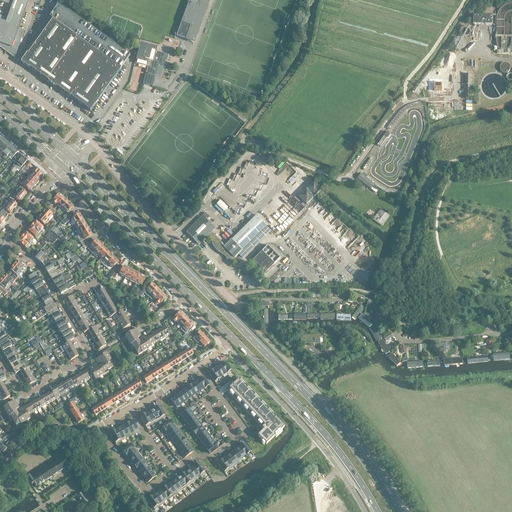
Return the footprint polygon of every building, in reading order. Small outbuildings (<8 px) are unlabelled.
[(0,15),(0,46),(14,56),(24,30),(19,28),(29,0),(14,0),(8,18),(0,15)] [(190,0),(189,3),(188,6),(185,13),(183,20),(182,23),(177,37),(186,40),(194,43),(209,0),(190,0)] [(22,63),(30,68),(34,71),(74,16),(62,8),(22,63)] [(74,16),(34,71),(56,87),(96,32),(74,16)] [(473,16),(473,24),(473,25),(483,25),(483,21),(485,21),(485,25),(493,25),(493,16),(473,16)] [(96,32),(56,87),(70,97),(71,96),(100,55),(96,52),(106,39),(96,32)] [(136,60),(135,64),(147,67),(146,73),(148,74),(155,76),(156,76),(161,77),(163,68),(164,62),(165,59),(167,60),(168,55),(156,52),(157,49),(157,48),(140,43),(140,44),(139,46),(138,53),(136,60)] [(100,55),(71,96),(70,97),(71,97),(73,98),(73,99),(90,112),(121,70),(100,55)] [(145,75),(143,84),(153,87),(155,77),(155,76),(148,74),(148,75),(146,75),(145,75)] [(453,79),(446,78),(445,86),(452,87),(453,79)] [(387,130),(391,132),(402,118),(405,114),(406,113),(411,110),(421,107),(420,102),(411,105),(402,109),(387,130)] [(387,139),(384,137),(378,146),(381,148),(387,139)] [(10,145),(6,142),(0,148),(0,153),(1,152),(3,153),(10,145)] [(14,149),(10,145),(3,153),(3,154),(4,155),(2,157),(6,160),(8,158),(7,157),(14,149)] [(8,158),(6,160),(7,161),(9,158),(11,160),(18,152),(14,149),(7,157),(8,158)] [(10,169),(12,171),(24,157),(20,153),(14,159),(17,161),(10,169)] [(29,161),(24,157),(12,171),(11,172),(14,174),(17,170),(16,170),(17,169),(19,171),(24,165),(25,166),(29,161)] [(25,166),(22,170),(23,172),(25,173),(28,169),(29,169),(28,168),(29,166),(29,167),(32,164),(29,161),(25,166)] [(33,173),(40,179),(44,174),(37,168),(33,173)] [(32,174),(29,177),(36,183),(40,179),(33,173),(31,171),(30,172),(32,174)] [(289,184),(294,179),(292,177),(296,174),(293,171),(285,180),(289,184)] [(357,179),(371,189),(375,184),(361,174),(357,179)] [(25,179),(24,180),(33,188),(36,183),(29,177),(27,180),(25,179)] [(33,188),(24,180),(22,182),(24,183),(22,186),(29,192),(33,188)] [(298,197),(306,205),(322,189),(314,181),(298,197)] [(384,188),(378,184),(376,188),(380,190),(384,193),(390,195),(395,196),(399,195),(401,195),(400,191),(397,192),(394,191),(391,191),(389,191),(387,189),(384,188)] [(20,187),(16,192),(24,198),(26,195),(26,194),(27,193),(20,187)] [(16,192),(14,195),(13,194),(11,196),(10,194),(9,196),(15,201),(16,200),(19,202),(20,201),(21,202),(24,198),(16,192)] [(53,202),(56,205),(57,206),(64,198),(59,194),(56,198),(55,197),(53,200),(54,201),(53,202)] [(64,198),(57,206),(60,208),(57,212),(59,213),(68,202),(64,198)] [(10,202),(8,205),(14,209),(17,206),(17,205),(10,199),(9,201),(10,202)] [(220,201),(214,207),(222,214),(228,208),(220,201)] [(68,202),(59,213),(59,214),(62,210),(65,213),(65,212),(67,213),(73,206),(68,202)] [(14,209),(8,205),(6,207),(4,206),(3,208),(10,214),(10,213),(11,213),(14,209)] [(56,211),(53,208),(49,205),(47,209),(53,214),(56,211)] [(0,211),(1,213),(0,213),(0,215),(5,220),(8,216),(8,215),(1,209),(0,210),(0,211)] [(380,209),(373,220),(382,227),(390,216),(380,209)] [(46,210),(42,214),(48,220),(52,216),(46,210)] [(252,211),(247,215),(251,219),(256,215),(252,211)] [(48,220),(42,214),(38,219),(44,225),(48,220)] [(72,219),(75,225),(83,220),(80,215),(72,219)] [(69,216),(65,219),(62,222),(64,225),(70,220),(71,218),(69,216)] [(215,229),(202,216),(186,233),(199,245),(207,237),(215,229)] [(223,244),(212,233),(207,237),(212,243),(211,243),(212,245),(214,248),(216,251),(219,253),(221,254),(223,256),(224,256),(226,258),(226,259),(227,260),(229,260),(232,262),(236,258),(235,256),(266,226),(256,216),(225,246),(223,244)] [(83,220),(75,225),(73,226),(74,228),(75,227),(76,226),(78,230),(86,225),(83,220)] [(36,221),(32,226),(40,232),(40,233),(41,234),(43,232),(41,231),(44,228),(36,221)] [(78,230),(75,232),(78,237),(81,235),(89,230),(86,225),(78,230)] [(40,232),(32,226),(28,230),(36,237),(40,233),(40,232)] [(89,230),(81,235),(85,240),(92,235),(89,230)] [(26,233),(22,237),(31,245),(33,243),(31,241),(33,238),(26,233)] [(48,239),(47,240),(49,243),(51,241),(53,244),(58,238),(53,234),(48,239)] [(22,237),(18,242),(26,249),(29,246),(29,247),(31,245),(22,237)] [(97,241),(88,249),(92,254),(94,252),(101,245),(97,241)] [(101,245),(94,252),(98,256),(105,249),(101,245)] [(267,246),(252,260),(265,273),(280,259),(267,246)] [(105,249),(98,256),(101,259),(96,264),(98,265),(100,263),(109,253),(105,249)] [(39,252),(35,257),(39,261),(47,251),(45,250),(44,251),(42,254),(39,252)] [(47,251),(39,261),(42,264),(48,259),(45,256),(47,254),(50,252),(48,250),(47,251)] [(109,253),(100,263),(104,267),(107,265),(114,258),(109,253)] [(114,258),(107,265),(105,267),(109,271),(112,268),(112,269),(118,262),(114,258)] [(48,259),(42,264),(45,268),(54,263),(58,261),(57,259),(50,263),(48,259)] [(17,261),(14,266),(20,271),(22,268),(23,269),(24,270),(28,266),(23,262),(21,264),(17,261)] [(54,263),(45,268),(48,273),(48,272),(54,268),(57,267),(54,263)] [(14,266),(10,270),(14,274),(12,276),(16,280),(18,277),(17,276),(18,274),(17,274),(20,271),(14,266)] [(130,269),(124,266),(120,274),(126,277),(130,269)] [(54,268),(48,272),(51,277),(63,269),(62,268),(58,270),(56,271),(54,268)] [(63,269),(51,277),(53,281),(59,277),(58,275),(60,273),(64,271),(63,270),(63,269)] [(130,269),(126,277),(131,280),(135,272),(130,269)] [(114,270),(108,277),(110,279),(113,276),(116,271),(114,270)] [(140,275),(135,272),(131,280),(136,283),(140,275)] [(28,282),(28,283),(37,277),(35,273),(29,277),(31,280),(28,282)] [(6,275),(2,279),(8,284),(10,282),(13,284),(16,280),(12,277),(10,279),(6,275)] [(140,275),(136,283),(141,286),(146,278),(140,275)] [(59,277),(53,281),(56,285),(64,280),(65,280),(68,278),(67,276),(64,278),(61,280),(59,277)] [(27,290),(40,282),(39,282),(39,281),(40,281),(38,277),(37,277),(28,283),(29,284),(28,284),(29,287),(26,288),(23,291),(24,292),(26,291),(27,290)] [(64,280),(56,285),(58,290),(67,284),(66,282),(72,279),(71,277),(65,280),(64,280)] [(0,285),(2,287),(0,288),(0,289),(4,293),(10,286),(8,284),(2,279),(0,281),(0,285)] [(40,283),(40,282),(27,290),(26,291),(27,293),(28,292),(30,294),(43,286),(41,283),(40,283)] [(67,284),(58,290),(61,294),(76,285),(75,283),(71,285),(71,284),(68,286),(67,285),(67,284)] [(147,292),(145,294),(149,297),(151,295),(158,289),(153,285),(147,291),(147,292)] [(45,291),(43,286),(30,294),(29,295),(30,297),(34,295),(35,297),(45,291)] [(96,294),(99,299),(106,294),(103,289),(96,294)] [(151,295),(149,297),(153,302),(155,299),(155,300),(162,293),(158,289),(151,295)] [(48,295),(45,291),(35,297),(36,296),(38,299),(39,300),(48,295)] [(162,293),(155,300),(157,301),(156,302),(159,305),(160,304),(161,304),(163,302),(162,301),(166,298),(162,293)] [(106,294),(99,299),(102,303),(109,299),(106,294)] [(50,299),(48,295),(39,300),(35,303),(36,305),(39,303),(40,302),(41,305),(50,299)] [(72,295),(64,300),(67,305),(75,300),(72,295)] [(50,299),(41,305),(43,307),(40,309),(41,310),(53,303),(50,299)] [(109,299),(102,303),(104,308),(112,303),(109,299)] [(75,300),(67,305),(70,309),(78,305),(75,300)] [(53,303),(44,309),(41,310),(41,311),(34,315),(37,320),(47,314),(56,309),(56,308),(53,303)] [(112,303),(104,308),(107,313),(115,308),(112,303)] [(361,304),(352,317),(356,320),(365,308),(361,304)] [(78,305),(70,309),(73,314),(80,309),(78,305)] [(118,313),(115,308),(107,313),(110,317),(114,315),(118,313)] [(47,314),(37,320),(38,320),(43,317),(44,319),(48,316),(49,318),(58,313),(56,309),(47,314)] [(80,309),(73,314),(76,319),(83,314),(80,309)] [(122,310),(118,313),(114,315),(117,319),(125,315),(122,310)] [(174,318),(173,319),(176,322),(177,321),(178,323),(185,316),(180,312),(177,316),(176,315),(174,317),(174,318)] [(58,313),(49,318),(50,319),(52,317),(54,320),(51,321),(52,323),(61,317),(58,313)] [(383,323),(377,313),(372,319),(375,322),(378,327),(383,323)] [(83,314),(76,319),(78,323),(86,319),(83,314)] [(373,324),(362,314),(358,319),(369,328),(373,324)] [(125,315),(117,319),(120,324),(127,319),(125,315)] [(185,316),(178,323),(182,327),(189,321),(185,316)] [(61,317),(52,323),(49,325),(50,326),(56,323),(57,325),(64,322),(61,317)] [(86,319),(78,323),(81,328),(89,323),(86,319)] [(127,319),(120,324),(123,329),(130,324),(127,319)] [(189,321),(182,327),(183,327),(180,329),(185,335),(188,332),(187,331),(193,325),(189,321)] [(64,322),(57,325),(59,328),(56,329),(51,332),(52,333),(51,333),(51,335),(67,326),(66,326),(64,322)] [(89,323),(81,328),(84,333),(88,331),(93,327),(92,326),(91,327),(89,323)] [(383,338),(376,325),(370,328),(377,341),(383,338)] [(55,336),(56,338),(68,330),(68,329),(69,329),(67,326),(51,335),(55,333),(57,335),(55,336)] [(95,326),(93,327),(88,331),(90,335),(98,331),(95,326)] [(160,326),(158,327),(165,338),(170,335),(165,328),(162,330),(160,326)] [(135,330),(133,327),(116,337),(118,340),(124,337),(132,350),(134,349),(138,356),(151,348),(151,347),(146,339),(144,336),(139,339),(142,343),(139,345),(136,339),(138,338),(139,337),(139,336),(140,336),(136,329),(135,330)] [(158,332),(156,334),(160,341),(165,338),(158,327),(156,328),(158,332)] [(69,331),(68,330),(56,338),(57,340),(63,336),(64,339),(71,334),(72,334),(70,331),(69,331)] [(98,331),(90,335),(93,340),(101,336),(101,335),(98,331)] [(150,331),(149,332),(155,344),(160,341),(156,334),(153,335),(150,331)] [(149,337),(146,339),(151,347),(155,344),(149,332),(147,333),(149,337)] [(195,337),(199,342),(205,337),(200,332),(195,337)] [(389,334),(384,337),(386,341),(393,337),(391,333),(389,334)] [(64,339),(59,342),(60,344),(62,343),(63,345),(68,343),(70,342),(74,339),(71,334),(64,339)] [(320,335),(301,335),(302,344),(321,343),(320,335)] [(101,336),(93,340),(96,345),(104,340),(105,339),(104,338),(103,339),(101,336)] [(6,337),(0,341),(0,346),(11,340),(12,340),(11,337),(7,339),(6,337)] [(205,337),(199,342),(204,347),(210,342),(205,337)] [(391,352),(383,338),(378,341),(386,355),(391,352)] [(0,346),(0,348),(3,352),(14,345),(11,340),(0,346)] [(104,340),(96,345),(99,349),(106,345),(104,340)] [(70,342),(68,343),(63,345),(62,346),(65,351),(72,346),(70,342)] [(179,344),(181,347),(187,358),(193,354),(190,349),(185,352),(182,346),(181,343),(179,344)] [(14,345),(3,352),(5,356),(12,353),(16,350),(13,346),(15,346),(14,345)] [(72,346),(65,351),(68,355),(75,351),(72,346)] [(114,367),(109,359),(106,354),(112,350),(110,347),(94,357),(96,360),(95,360),(98,366),(102,363),(103,366),(98,369),(98,368),(97,368),(97,367),(96,366),(95,365),(94,365),(91,367),(88,368),(88,369),(93,377),(95,380),(108,372),(107,371),(114,367)] [(183,353),(178,356),(181,362),(187,358),(181,347),(180,348),(183,353)] [(12,353),(5,356),(8,361),(18,355),(16,350),(12,353)] [(75,351),(68,355),(71,360),(78,356),(75,351)] [(401,363),(392,352),(387,357),(397,367),(401,363)] [(171,360),(166,363),(170,369),(176,365),(169,354),(168,355),(171,360)] [(170,354),(169,354),(176,365),(181,362),(178,356),(174,359),(170,354)] [(488,354),(466,357),(467,363),(489,361),(488,354)] [(18,355),(8,361),(11,365),(20,360),(21,359),(18,355)] [(11,365),(10,365),(12,368),(13,368),(14,369),(26,362),(30,359),(29,357),(21,362),(20,360),(11,365)] [(463,357),(444,359),(444,366),(464,364),(463,357)] [(159,368),(155,370),(158,376),(164,372),(157,361),(156,362),(159,368)] [(158,361),(157,361),(164,372),(170,369),(166,363),(161,366),(158,361)] [(26,362),(14,369),(14,370),(14,371),(15,374),(20,371),(26,368),(24,365),(27,364),(26,362)] [(231,370),(225,363),(221,366),(226,373),(231,370)] [(226,373),(221,366),(217,368),(222,376),(226,373)] [(26,368),(20,371),(22,376),(30,372),(27,367),(26,368)] [(83,367),(82,368),(88,380),(93,377),(88,369),(86,371),(83,367)] [(82,373),(79,375),(84,382),(88,380),(82,368),(80,369),(82,373)] [(147,368),(146,369),(152,379),(158,376),(155,370),(150,373),(147,368)] [(222,376),(217,368),(213,371),(218,379),(222,376)] [(152,379),(146,369),(144,370),(147,375),(143,378),(146,383),(152,379)] [(218,379),(213,371),(209,374),(214,382),(218,379)] [(30,372),(22,376),(25,381),(33,376),(30,372)] [(74,372),(72,374),(79,385),(84,382),(79,375),(77,376),(74,372)] [(72,379),(70,380),(75,388),(79,385),(72,374),(70,375),(72,379)] [(33,376),(25,381),(28,386),(36,381),(33,376)] [(65,378),(63,379),(70,391),(75,388),(70,380),(67,381),(65,378)] [(209,386),(203,378),(199,380),(205,388),(209,386)] [(63,384),(61,385),(65,393),(70,391),(63,379),(61,380),(63,384)] [(131,385),(127,388),(130,393),(136,390),(129,379),(128,380),(131,385)] [(130,379),(129,379),(136,390),(142,386),(138,381),(134,384),(130,379)] [(205,388),(199,380),(195,383),(201,391),(205,388)] [(239,380),(226,392),(263,430),(258,436),(263,441),(261,443),(264,445),(265,444),(266,445),(275,436),(276,438),(282,432),(281,431),(284,427),(245,386),(239,380)] [(56,383),(54,384),(61,396),(65,393),(61,385),(58,387),(56,383)] [(201,391),(195,383),(191,386),(197,394),(201,391)] [(51,391),(51,392),(56,399),(61,396),(54,384),(52,386),(54,390),(51,391)] [(119,386),(118,387),(124,397),(130,393),(127,388),(122,391),(119,386)] [(197,394),(191,386),(187,389),(193,396),(197,394)] [(119,392),(115,395),(118,401),(124,397),(118,387),(116,387),(119,392)] [(46,389),(44,390),(51,402),(56,399),(51,392),(49,393),(46,389)] [(193,396),(187,389),(183,392),(189,399),(193,396)] [(45,395),(42,397),(47,405),(51,402),(44,390),(43,391),(45,395)] [(7,391),(0,395),(0,396),(3,401),(10,396),(7,391)] [(189,399),(183,392),(179,394),(185,402),(189,399)] [(107,393),(106,394),(113,404),(118,401),(115,395),(110,398),(107,393)] [(108,400),(103,403),(107,408),(113,404),(106,394),(105,395),(108,400)] [(185,402),(179,394),(176,397),(181,405),(185,402)] [(37,395),(35,396),(42,407),(47,405),(42,397),(40,398),(37,395)] [(35,401),(33,403),(37,410),(42,407),(35,396),(33,397),(35,401)] [(181,405),(176,397),(171,400),(177,408),(181,405)] [(13,402),(12,399),(0,406),(0,410),(4,408),(11,421),(13,420),(17,427),(30,419),(28,416),(24,408),(23,408),(18,411),(21,415),(18,417),(15,411),(18,410),(18,408),(18,407),(15,401),(13,402)] [(28,400),(26,402),(33,413),(37,410),(33,403),(30,404),(28,400)] [(72,403),(67,406),(71,412),(76,409),(73,404),(75,403),(73,400),(72,401),(72,403)] [(101,412),(94,401),(93,402),(96,407),(92,410),(95,416),(101,412)] [(96,401),(94,401),(101,412),(107,408),(103,403),(99,405),(96,401)] [(26,407),(24,408),(28,416),(33,413),(26,402),(24,403),(26,407)] [(160,407),(155,410),(161,420),(166,417),(160,407)] [(76,409),(71,412),(74,418),(85,411),(84,410),(79,413),(76,409)] [(155,410),(150,412),(156,423),(161,420),(155,410)] [(184,413),(181,415),(184,419),(192,414),(189,410),(188,410),(186,412),(184,413)] [(85,411),(74,418),(78,424),(84,420),(81,416),(85,412),(85,411)] [(150,412),(145,415),(151,425),(156,423),(150,412)] [(192,414),(184,419),(187,423),(194,418),(192,414)] [(145,415),(140,418),(146,428),(151,425),(145,415)] [(194,418),(187,423),(190,427),(197,421),(194,418)] [(135,421),(130,424),(135,434),(140,431),(135,421)] [(170,421),(161,427),(165,432),(173,426),(170,421)] [(197,421),(190,427),(193,431),(200,425),(197,421)] [(130,424),(125,426),(131,437),(135,434),(130,424)] [(200,425),(193,431),(196,435),(203,429),(200,425)] [(125,426),(120,429),(126,439),(131,437),(125,426)] [(173,426),(165,432),(168,436),(176,430),(173,426)] [(120,429),(115,432),(121,442),(126,439),(120,429)] [(203,429),(196,435),(198,439),(206,433),(203,429)] [(168,436),(167,437),(170,441),(180,435),(176,430),(168,436)] [(115,432),(110,434),(116,445),(121,442),(115,432)] [(206,433),(198,439),(201,442),(209,437),(206,433)] [(4,442),(9,438),(10,437),(8,435),(1,441),(0,439),(0,445),(2,444),(4,442)] [(180,435),(170,441),(173,446),(183,439),(180,435)] [(209,437),(201,442),(204,446),(212,441),(209,437)] [(2,444),(0,445),(0,449),(3,453),(8,448),(5,445),(9,442),(11,445),(14,442),(9,438),(4,442),(2,444)] [(183,439),(173,446),(177,451),(178,450),(177,450),(186,443),(183,439)] [(212,441),(204,446),(207,450),(215,444),(212,441)] [(53,452),(57,456),(69,448),(66,443),(53,452)] [(132,443),(123,451),(126,455),(136,448),(132,443)] [(186,443),(177,450),(178,450),(181,454),(182,454),(182,453),(189,448),(186,443)] [(215,444),(207,450),(210,454),(218,449),(215,444)] [(245,444),(240,447),(246,455),(250,452),(245,444)] [(240,447),(236,451),(241,458),(246,455),(240,447)] [(136,448),(126,455),(130,460),(137,454),(139,453),(136,448)] [(189,448),(182,453),(182,454),(185,458),(193,452),(189,448)] [(236,451),(231,454),(237,462),(241,458),(236,451)] [(137,454),(130,460),(134,464),(141,459),(143,457),(139,453),(137,454)] [(231,454),(227,457),(234,467),(239,463),(237,461),(237,462),(231,454)] [(141,459),(134,464),(137,469),(146,462),(146,463),(147,462),(143,457),(141,459)] [(227,457),(223,461),(230,470),(234,467),(227,457)] [(36,487),(68,467),(63,459),(42,472),(40,469),(37,471),(39,475),(31,479),(30,477),(27,478),(31,485),(34,484),(36,487)] [(223,461),(218,464),(225,473),(230,470),(223,461)] [(146,462),(137,469),(141,474),(149,467),(146,463),(146,462)] [(199,464),(194,467),(199,475),(201,477),(206,473),(199,464)] [(149,467),(141,474),(144,478),(153,472),(149,467)] [(194,467),(190,470),(195,478),(199,475),(194,467)] [(190,470),(185,474),(192,483),(197,480),(195,478),(190,470)] [(153,472),(144,478),(148,483),(156,476),(153,472)] [(185,474),(180,477),(187,487),(192,483),(185,474)] [(180,477),(176,481),(182,490),(187,487),(180,477)] [(176,481),(171,484),(178,493),(182,490),(176,481)] [(171,484),(166,487),(173,497),(178,493),(171,484)] [(166,487),(162,491),(168,499),(168,500),(173,497),(166,487)] [(162,491),(157,494),(163,502),(164,502),(168,499),(162,491)] [(77,497),(82,504),(83,505),(89,500),(83,492),(77,497)] [(157,494),(152,497),(159,507),(164,503),(164,502),(163,502),(157,494)] [(152,497),(148,501),(155,510),(159,507),(152,497)]
